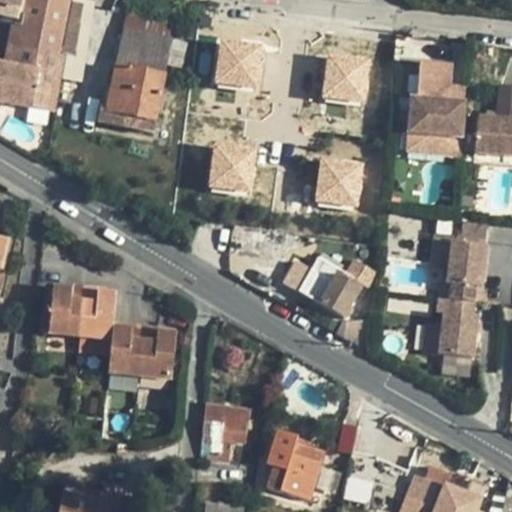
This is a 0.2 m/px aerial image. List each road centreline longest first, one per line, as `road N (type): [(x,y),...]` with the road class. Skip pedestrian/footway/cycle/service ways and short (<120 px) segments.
road 1 (tertiary): [(0,162),(299,345),(511,461)]
road 2 (residential): [(511,35),(259,0)]
road 3 (unknown): [(209,290),(189,419),(190,511)]
